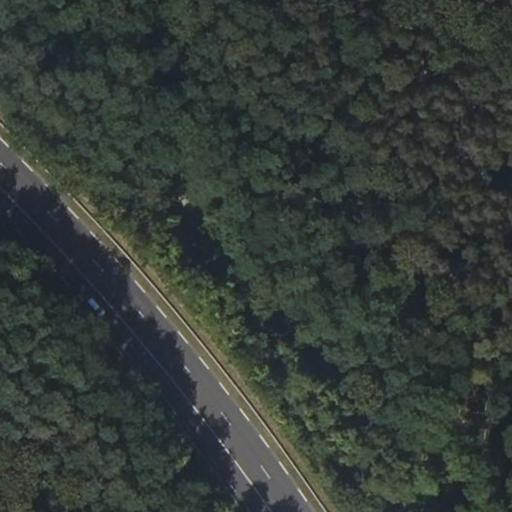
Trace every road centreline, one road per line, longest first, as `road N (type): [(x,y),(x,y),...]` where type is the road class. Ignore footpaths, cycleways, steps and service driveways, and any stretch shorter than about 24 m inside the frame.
road 1 (track): [(448,511),(390,418),(237,247),(0,30)]
road 2 (primary): [(0,170),(121,296),(287,511)]
